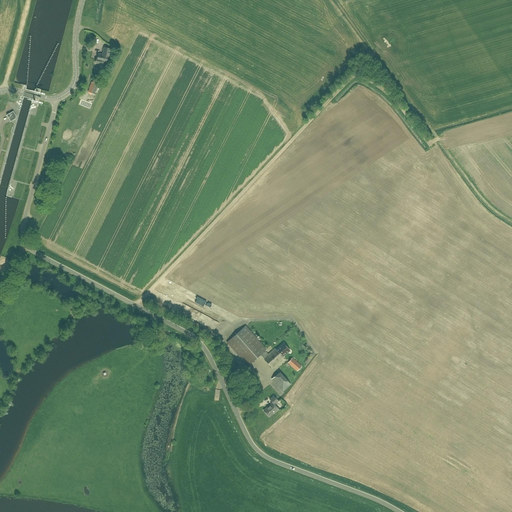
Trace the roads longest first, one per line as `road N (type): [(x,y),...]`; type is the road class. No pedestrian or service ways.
road 1 (unclassified): [(400,511),(269,459),(251,443),(206,349),(191,335),(27,245)]
road 2 (track): [(137,307),(376,50)]
road 3 (unclassified): [(27,245),(24,222),(56,98)]
